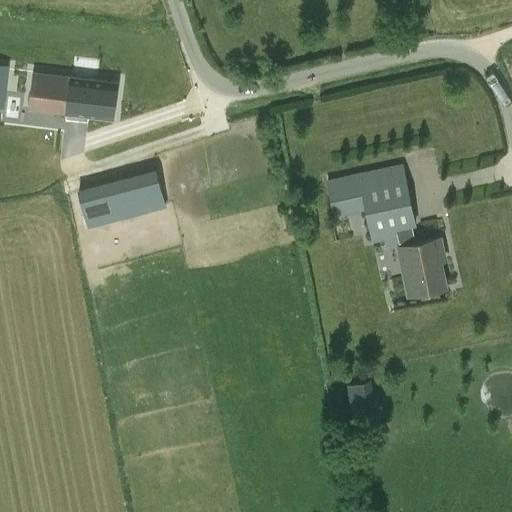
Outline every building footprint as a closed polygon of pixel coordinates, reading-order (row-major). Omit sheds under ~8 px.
[(45,163),(46,153),(53,153),(54,133),(1,129),(9,63),(0,62),(0,158),(14,159),(14,161),(45,163)] [(113,118),(118,81),(33,71),(29,109),(113,118)] [(396,229),(399,246),(397,247),(407,295),(446,287),(441,261),(445,260),(440,237),(415,243),(412,226),(416,225),(403,163),(326,179),(333,217),(366,210),(370,234),(396,229)] [(77,188),(87,228),(166,206),(156,167),(77,188)] [(379,419),(372,379),(347,384),(354,423),(379,419)]
